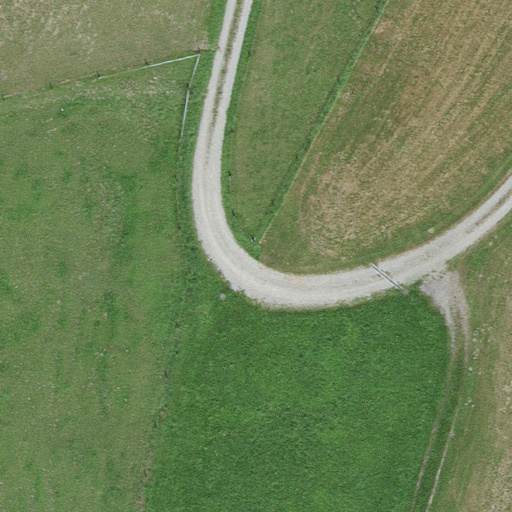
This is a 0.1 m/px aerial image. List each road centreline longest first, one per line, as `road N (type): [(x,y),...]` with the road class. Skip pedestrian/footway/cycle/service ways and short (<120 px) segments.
road 1 (track): [(247,0),(211,152),(210,231),(250,271),(343,288),(456,253),(511,199)]
road 2 (track): [(422,511),(459,383),(459,321),(411,267)]
